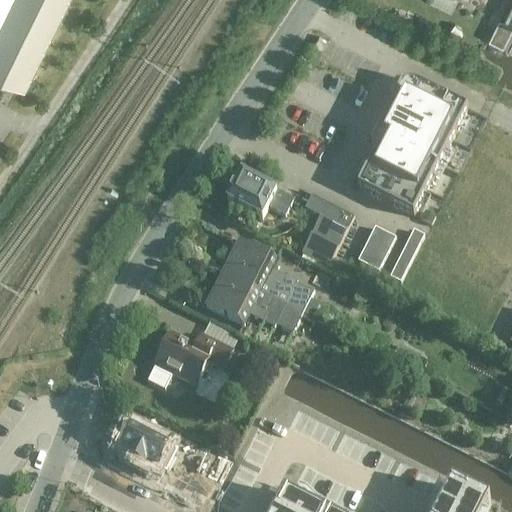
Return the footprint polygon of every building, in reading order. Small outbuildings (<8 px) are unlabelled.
[(0,0),(0,79),(25,92),(70,0),(0,0)] [(383,127),(377,125),(376,124),(369,138),(376,141),(372,149),(378,152),(359,189),(412,217),(465,112),(405,82),(383,127)] [(285,219),(293,204),(277,197),(278,197),(242,178),(227,205),(263,224),(270,211),(285,219)] [(335,225),(322,219),(302,257),(329,270),(354,220),(341,213),(335,225)] [(380,272),(396,237),(375,227),(359,262),(380,272)] [(403,283),(424,236),(413,231),(392,278),(403,283)] [(222,276),(303,316),(313,295),(297,287),(297,285),(273,273),(271,272),(276,261),(239,242),(222,276)] [(303,316),(222,276),(205,310),(243,328),(248,318),(262,324),(262,325),(274,331),(276,329),(293,337),(303,316)] [(154,370),(150,378),(147,384),(165,393),(172,378),(196,390),(208,365),(224,372),(233,353),(202,338),(197,348),(171,336),(154,369),(154,370)] [(399,347),(393,359),(415,369),(421,358),(399,347)] [(248,431),(259,408),(244,401),(233,423),(248,431)] [(120,452),(132,458),(130,462),(145,470),(147,466),(167,476),(178,453),(132,430),(120,452)] [(218,456),(206,478),(221,486),(233,464),(218,456)] [(314,511),(286,498),(278,511),(491,511),(492,511),(454,492),(444,511),(314,511)]
